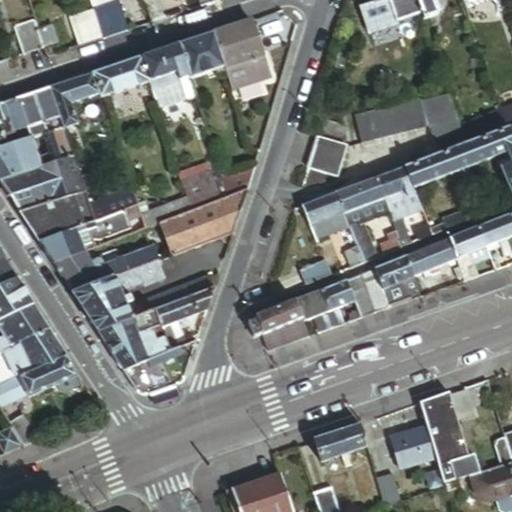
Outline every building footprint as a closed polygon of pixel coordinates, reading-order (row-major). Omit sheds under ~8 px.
[(110,0),(87,0),(91,9),(111,2),(110,0)] [(216,3),(215,0),(198,6),(199,9),(216,3)] [(421,15),(416,0),(370,0),(373,6),(387,1),(394,24),(421,15)] [(416,0),(421,15),(424,23),(438,18),(431,0),(416,0)] [(76,50),(102,41),(92,12),(66,20),(76,50)] [(22,57),(43,50),(38,34),(34,23),(13,29),(22,57)] [(262,59),(250,24),(211,36),(217,54),(223,70),(223,72),(262,59)] [(38,34),(43,50),(55,46),(50,30),(38,34)] [(217,54),(211,36),(177,48),(188,80),(188,81),(223,70),(217,54)] [(188,80),(177,48),(141,60),(149,85),(176,76),(179,83),(188,80)] [(46,60),(68,53),(67,50),(45,57),(46,60)] [(223,72),(230,91),(268,79),(262,59),(223,72)] [(149,85),(141,60),(92,76),(98,97),(100,101),(149,85)] [(98,97),(92,76),(48,91),(62,131),(75,126),(69,107),(98,97)] [(149,85),(159,114),(195,102),(188,81),(188,80),(179,83),(176,76),(149,85)] [(62,131),(48,91),(0,106),(0,151),(11,148),(8,140),(17,137),(20,144),(62,131)] [(355,121),(362,148),(428,131),(438,157),(465,147),(458,127),(449,98),(355,121)] [(506,131),(503,121),(499,111),(458,127),(465,147),(506,131)] [(509,130),(511,128),(511,117),(503,121),(506,131),(509,130)] [(339,146),(344,129),(321,122),(316,139),(339,146)] [(511,138),(509,130),(506,131),(465,147),(438,157),(405,170),(414,193),(506,157),(511,168),(502,172),(511,197),(511,138)] [(0,184),(71,160),(62,131),(20,144),(11,148),(0,151),(0,184)] [(346,148),(339,146),(316,139),(306,170),(325,175),(336,179),(346,148)] [(90,227),(92,226),(86,208),(71,160),(0,184),(0,186),(39,246),(90,227)] [(255,168),(221,179),(227,200),(247,193),(255,168)] [(323,184),(325,175),(306,170),(301,187),(323,184)] [(414,193),(405,170),(375,181),(384,204),(398,198),(405,204),(411,202),(414,193)] [(191,214),(219,203),(212,183),(209,174),(181,184),(188,203),(191,214)] [(221,179),(212,183),(219,203),(227,200),(221,179)] [(375,181),(337,195),(350,228),(358,248),(364,265),(376,260),(362,225),(388,215),(384,204),(375,181)] [(92,226),(135,209),(130,193),(86,208),(92,226)] [(232,236),(247,193),(227,200),(219,203),(191,214),(158,227),(170,259),(232,236)] [(398,198),(384,204),(388,215),(399,242),(402,251),(411,247),(397,213),(418,204),(414,193),(411,202),(405,204),(398,198)] [(337,195),(304,207),(317,241),(350,228),(337,195)] [(158,227),(191,214),(188,203),(139,221),(143,233),(158,227)] [(90,227),(98,250),(143,233),(139,221),(135,209),(92,226),(90,227)] [(432,239),(468,225),(464,215),(442,224),(444,228),(430,233),(432,239)] [(511,219),(511,218),(479,231),(487,252),(506,244),(511,260),(511,259),(511,219)] [(87,254),(98,250),(90,227),(39,246),(53,267),(87,254)] [(419,243),(432,239),(430,233),(428,230),(424,232),(416,236),(419,243)] [(487,252),(479,231),(449,243),(456,264),(464,284),(476,280),(472,267),(469,258),(487,252)] [(384,257),(402,251),(399,242),(381,249),(384,257)] [(456,264),(449,243),(405,260),(413,281),(456,264)] [(358,248),(342,255),(348,271),(364,265),(358,248)] [(87,254),(53,267),(72,297),(156,265),(151,252),(103,270),(101,263),(97,262),(95,262),(91,264),(87,254)] [(487,252),(469,258),(472,267),(491,261),(487,252)] [(0,289),(17,282),(0,256),(0,289)] [(413,281),(405,260),(373,272),(388,311),(390,310),(390,307),(410,300),(411,303),(420,300),(413,281)] [(163,282),(156,265),(72,297),(97,336),(146,317),(214,290),(219,274),(127,309),(126,306),(121,294),(128,292),(142,286),(143,289),(163,282)] [(326,265),(300,275),(305,288),(331,278),(326,265)] [(388,311),(373,272),(361,277),(375,316),(388,311)] [(375,316),(361,277),(294,304),(303,324),(354,303),(361,321),(375,316)] [(49,332),(17,282),(0,289),(0,332),(7,343),(11,348),(49,332)] [(146,317),(152,334),(161,330),(177,324),(206,313),(214,290),(146,317)] [(121,294),(126,306),(133,304),(128,292),(121,294)] [(303,324),(294,304),(255,319),(256,321),(263,338),(265,343),(277,338),(276,338),(288,333),(304,327),(303,324)] [(146,317),(97,336),(108,351),(152,334),(146,317)] [(254,342),(263,338),(256,321),(247,325),(254,342)] [(161,330),(170,354),(186,348),(177,324),(161,330)] [(292,345),(309,339),(304,327),(288,333),(292,345)] [(183,379),(196,344),(186,348),(170,354),(161,330),(152,334),(108,351),(137,395),(147,398),(177,387),(183,379)] [(65,356),(49,332),(11,348),(7,343),(3,345),(10,357),(1,361),(11,379),(65,356)] [(269,353),(292,345),(288,333),(276,338),(277,338),(265,343),(269,353)] [(75,378),(65,356),(11,379),(0,383),(0,407),(13,402),(26,397),(28,399),(75,378)] [(450,396),(453,406),(457,421),(474,416),(467,390),(450,396)] [(453,406),(450,396),(421,405),(424,415),(453,406)] [(13,402),(0,407),(0,408),(8,422),(22,416),(13,402)] [(453,406),(424,415),(428,430),(437,459),(440,469),(469,461),(457,421),(453,406)] [(24,448),(38,443),(22,416),(8,422),(12,428),(24,448)] [(366,447),(360,426),(316,441),(323,462),(366,447)] [(24,448),(12,428),(0,432),(0,448),(5,457),(24,448)] [(437,459),(428,430),(392,441),(401,470),(437,459)] [(511,465),(511,464),(511,435),(502,439),(502,440),(511,465)] [(511,465),(502,440),(495,442),(492,449),(499,469),(511,465)] [(445,486),(474,477),(480,475),(475,459),(469,461),(440,469),(445,486)] [(497,497),(496,502),(498,511),(511,511),(511,464),(511,465),(499,469),(480,475),(474,477),(478,490),(481,493),(482,495),(487,498),(493,498),(497,497)] [(291,511),(281,475),(228,492),(234,511),(237,511),(238,511),(291,511)] [(384,509),(400,504),(392,477),(376,482),(384,509)] [(446,491),(449,501),(459,499),(454,484),(445,487),(446,491)] [(316,511),(336,511),(331,491),(312,497),(316,511)]
